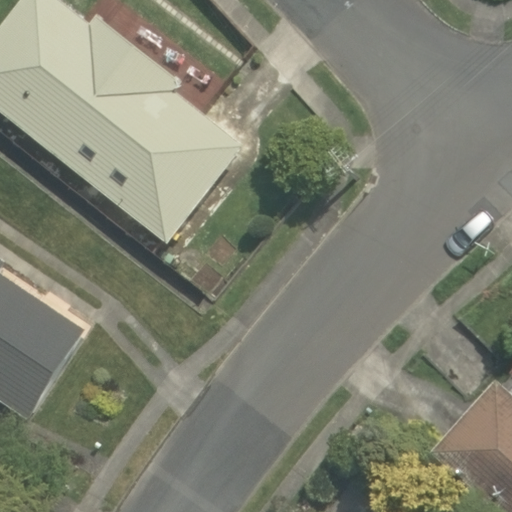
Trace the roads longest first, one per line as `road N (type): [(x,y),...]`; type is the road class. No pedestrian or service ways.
road 1 (residential): [(183,511),(312,330),(487,147)]
road 2 (residential): [(349,0),(487,147)]
